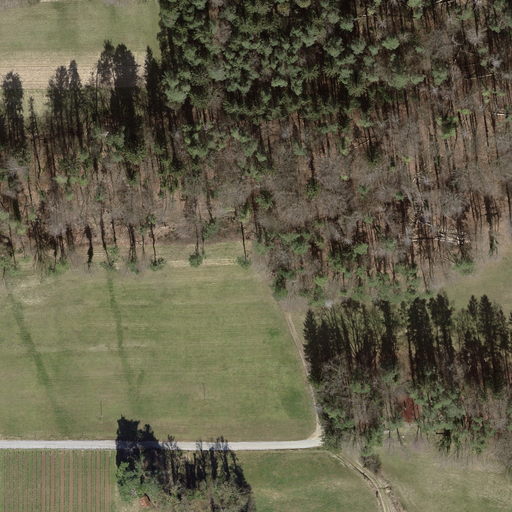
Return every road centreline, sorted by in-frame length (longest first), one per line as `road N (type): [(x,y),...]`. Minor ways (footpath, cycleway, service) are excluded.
road 1 (track): [(321,440),(300,344),(258,248),(222,127),(212,0)]
road 2 (track): [(0,444),(321,440)]
